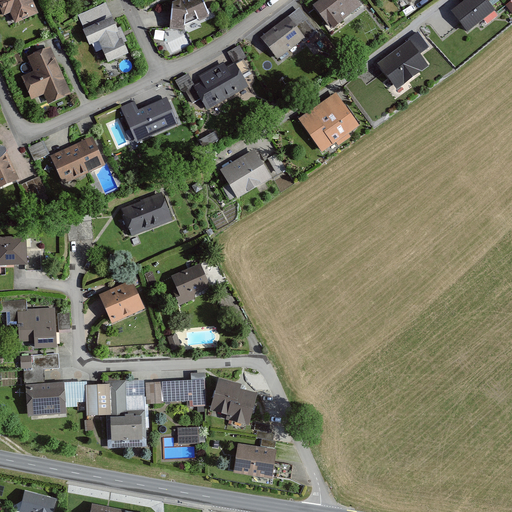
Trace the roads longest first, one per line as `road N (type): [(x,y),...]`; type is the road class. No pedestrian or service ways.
road 1 (residential): [(321,511),(321,486),(262,367),(79,365),(82,246)]
road 2 (residential): [(216,160),(446,0)]
road 3 (secondary): [(0,458),(266,505)]
road 4 (residential): [(0,95),(17,129),(33,131),(160,73)]
road 5 (residential): [(160,73),(282,0)]
